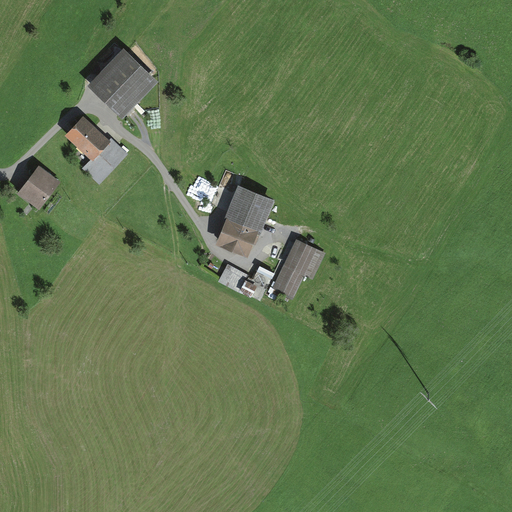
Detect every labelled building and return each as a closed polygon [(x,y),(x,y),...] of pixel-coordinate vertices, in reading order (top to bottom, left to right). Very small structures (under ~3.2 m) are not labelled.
[(152,77),(122,50),(93,82),(122,109),(152,77)] [(123,153),(84,115),(68,132),(95,157),(86,166),(99,179),(123,153)] [(55,181),(38,168),(21,190),(38,204),(55,181)] [(271,198),(239,186),(218,241),(247,252),(255,231),(258,232),(271,198)] [(327,254),(298,240),(274,290),(295,300),(306,276),(314,280),(327,254)] [(250,274),(228,264),(219,282),(263,303),(268,291),(246,281),(250,274)]
